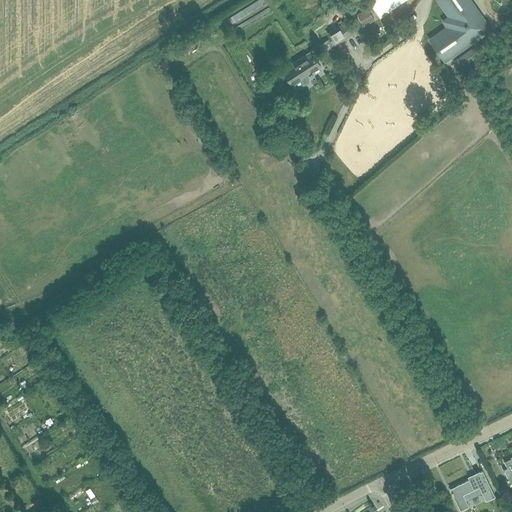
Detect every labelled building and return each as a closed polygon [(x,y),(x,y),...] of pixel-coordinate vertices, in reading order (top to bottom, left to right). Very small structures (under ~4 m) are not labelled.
[(471,0),(436,0),(447,17),(442,21),(446,27),(429,39),(445,64),(492,30),(471,0)] [(367,7),(365,4),(360,7),(362,11),(357,14),(362,22),(372,16),(370,13),(367,7)] [(330,38),(311,51),(314,56),(315,57),(334,44),(335,45),(352,34),(345,23),(344,24),(328,34),(330,38)] [(511,32),(508,26),(497,33),(502,40),(511,32)] [(481,57),(474,48),(455,61),(461,70),(481,57)] [(311,51),(283,69),(287,77),(292,84),(292,83),(296,90),(307,83),(303,77),(308,73),(320,65),(316,58),(315,57),(314,56),(311,51)] [(452,94),(457,101),(465,96),(461,89),(452,94)] [(511,456),(511,457),(511,458),(504,461),(507,468),(503,470),(509,482),(511,481),(511,456)] [(466,500),(482,492),(486,500),(495,496),(483,471),(474,475),(475,477),(470,480),(469,479),(450,489),(452,492),(453,495),(461,510),(469,506),(466,500)]
